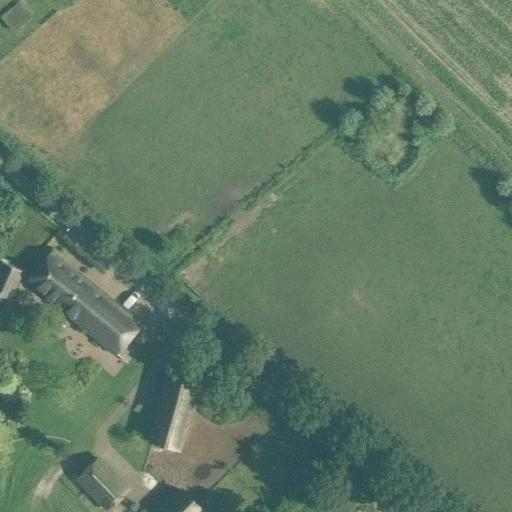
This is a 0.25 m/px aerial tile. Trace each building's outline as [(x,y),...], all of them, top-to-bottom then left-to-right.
[(18,0),(0,14),(0,15),(12,30),(31,16),(19,0),(18,0)] [(0,0),(0,8),(9,0),(0,0)] [(53,251),(28,281),(115,352),(139,322),(53,251)] [(2,262),(0,266),(0,296),(12,301),(24,271),(2,262)] [(177,447),(195,380),(170,373),(152,440),(177,447)] [(98,458),(78,478),(108,509),(128,489),(98,458)] [(182,491),(160,511),(200,511),(202,510),(182,491)]
